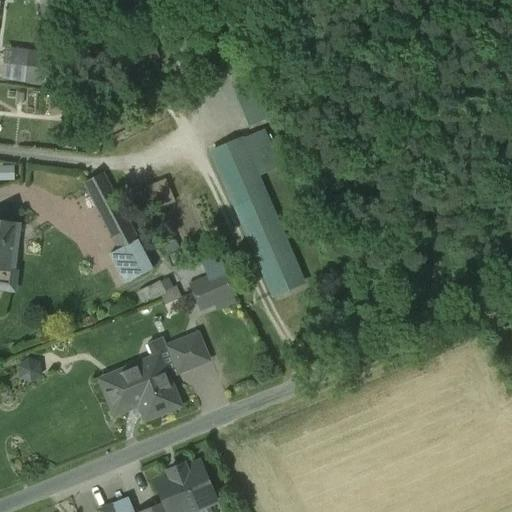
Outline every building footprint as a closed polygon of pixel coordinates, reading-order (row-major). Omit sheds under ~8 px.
[(44,19),(45,44),(62,43),(61,18),(44,19)] [(54,54),(17,47),(13,74),(49,80),(54,54)] [(261,152),(223,168),(270,279),(307,264),(261,152)] [(138,189),(149,213),(180,199),(170,175),(138,189)] [(22,226),(0,223),(0,285),(12,288),(22,226)] [(161,253),(147,223),(118,237),(133,266),(161,253)] [(228,266),(191,281),(202,308),(238,293),(228,266)] [(177,276),(144,287),(148,300),(167,294),(169,302),(184,297),(177,276)] [(166,347),(177,375),(210,362),(199,334),(166,347)] [(179,406),(158,357),(102,382),(115,414),(138,404),(146,421),(179,406)] [(156,483),(165,505),(168,511),(190,511),(215,501),(200,465),(186,470),(184,465),(168,472),(170,477),(156,483)] [(133,511),(128,500),(99,511),(133,511)]
